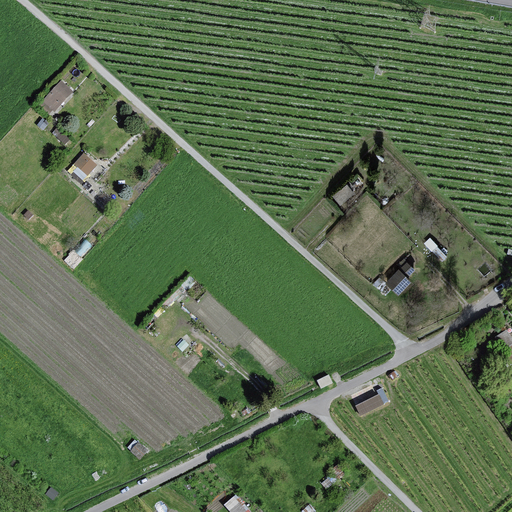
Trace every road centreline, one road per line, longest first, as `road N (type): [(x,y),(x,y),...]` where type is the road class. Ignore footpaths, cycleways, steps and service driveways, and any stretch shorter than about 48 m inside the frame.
road 1 (unclassified): [(410,354),(21,0)]
road 2 (unclassified): [(314,401),(90,511)]
road 3 (unclassified): [(314,401),(418,511)]
road 4 (track): [(183,321),(258,386),(278,419)]
road 5 (unclassified): [(511,281),(410,354)]
